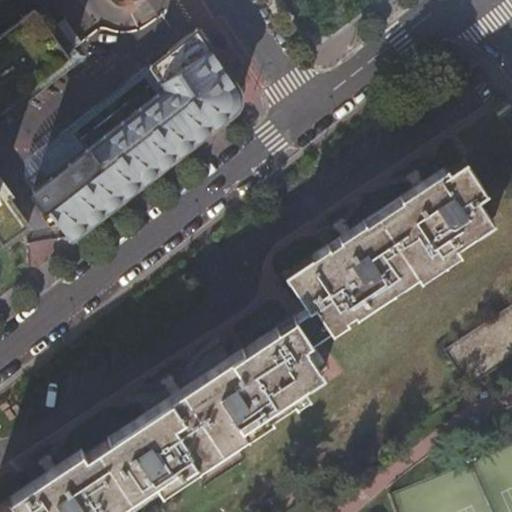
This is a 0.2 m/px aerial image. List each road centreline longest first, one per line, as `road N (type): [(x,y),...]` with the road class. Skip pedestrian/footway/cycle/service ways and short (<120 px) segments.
road 1 (residential): [(307,115),(0,354)]
road 2 (residential): [(457,0),(307,115)]
road 3 (residential): [(230,0),(307,115)]
